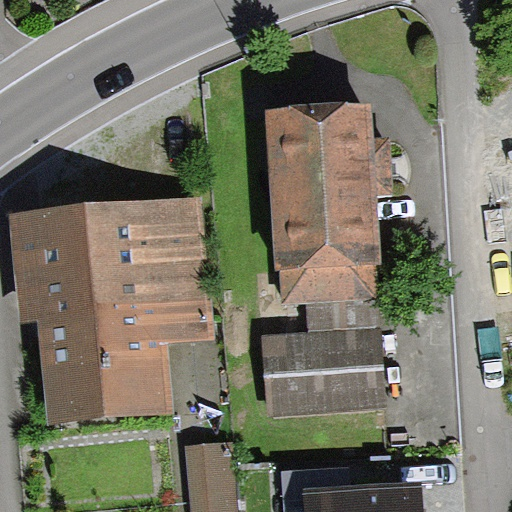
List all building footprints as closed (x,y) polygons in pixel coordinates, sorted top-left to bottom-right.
[(374,102),(264,108),(272,270),(279,269),(281,305),(308,304),(379,300),(377,266),(383,266),(379,196),(393,195),(392,171),(390,138),(376,138),(374,102)] [(206,196),(12,212),(21,323),(36,322),(45,427),(176,415),(170,344),(218,340),(206,196)] [(379,300),(308,304),(310,332),(266,334),(270,414),(385,408),(380,330),(379,300)] [(240,511),(235,447),(190,450),(195,511),(240,511)] [(424,511),(423,485),(307,491),(308,511),(424,511)]
